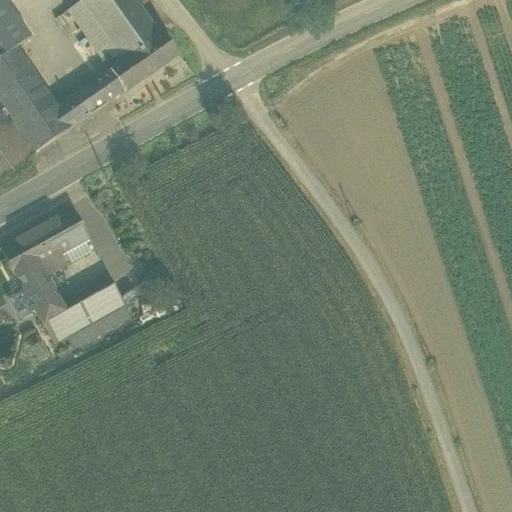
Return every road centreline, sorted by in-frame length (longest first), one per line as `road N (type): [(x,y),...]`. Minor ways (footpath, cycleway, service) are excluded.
road 1 (track): [(232,79),(393,306),(468,511)]
road 2 (tertiary): [(0,213),(232,79)]
road 3 (tertiary): [(232,79),(406,0)]
